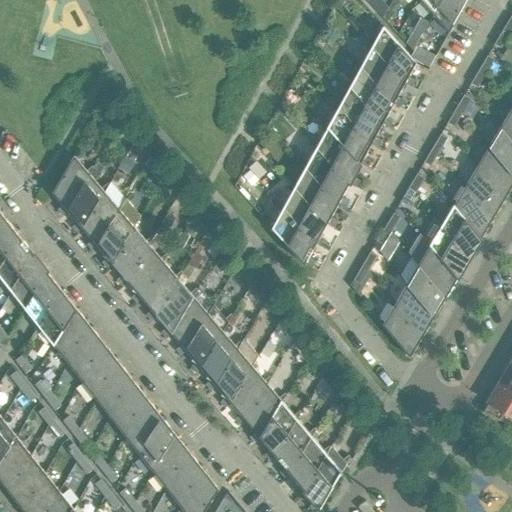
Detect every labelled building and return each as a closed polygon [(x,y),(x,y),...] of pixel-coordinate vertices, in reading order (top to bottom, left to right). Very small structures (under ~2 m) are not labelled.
[(434,15),(441,0),(417,0),(415,5),(416,6),(422,1),(434,15)] [(450,33),(467,0),(441,0),(434,15),(430,22),(432,23),(437,18),(450,33)] [(510,34),(511,30),(511,16),(503,30),(510,34)] [(417,63),(384,27),(381,23),(376,27),(381,33),(373,47),(406,84),(412,87),(416,80),(409,77),(417,63)] [(501,48),(509,35),(510,34),(503,30),(495,44),(501,48)] [(406,84),(373,47),(370,43),(365,47),(370,53),(362,67),(395,104),(401,107),(405,101),(398,97),(406,84)] [(487,73),(495,59),(488,55),(480,69),(487,73)] [(395,104),(362,67),(358,63),(354,67),(359,73),(351,88),(384,124),(390,128),(394,121),(387,117),(394,104),(395,104)] [(478,88),(486,75),(487,73),(480,69),(471,84),(478,88)] [(384,124),(351,88),(347,83),(343,87),(348,93),(340,108),(373,145),(379,148),(383,141),(376,137),(383,124),(384,124)] [(463,113),(471,99),(465,95),(456,109),(463,113)] [(373,145),(340,108),(336,104),(332,108),(337,113),(329,128),(361,164),(368,168),(371,161),(365,157),(372,144),(373,145)] [(454,127),(462,114),(463,113),(456,109),(448,123),(454,127)] [(511,109),(501,128),(511,140),(511,109)] [(361,164),(329,128),(325,124),(321,128),(326,133),(318,148),(351,185),(357,188),(360,181),(354,177),(361,164)] [(511,140),(501,128),(490,147),(511,173),(511,140)] [(440,152),(448,138),(441,134),(433,148),(440,152)] [(351,185),(318,148),(314,144),(310,148),(315,153),(307,168),(340,205),(346,208),(349,201),(343,197),(350,184),(351,185)] [(511,188),(511,173),(490,147),(478,166),(505,199),(511,188)] [(431,166),(439,153),(440,152),(433,148),(424,162),(431,166)] [(124,154),(118,166),(128,172),(135,160),(124,154)] [(75,156),(53,193),(63,205),(58,210),(63,216),(68,211),(91,174),(95,167),(93,166),(88,170),(75,156)] [(340,205),(307,168),(303,164),(299,168),(304,173),(296,188),(329,225),(334,228),(338,221),(332,217),(339,204),(340,205)] [(505,199),(478,166),(466,186),(494,219),(505,199)] [(83,228),(105,191),(109,185),(108,183),(102,188),(91,174),(68,211),(78,222),(73,227),(78,233),(83,228)] [(416,191),(424,178),(418,174),(409,187),(416,191)] [(329,225),(296,188),(292,184),(288,188),(293,193),(285,208),(318,245),(323,248),(327,241),(321,237),(328,224),(329,225)] [(494,219),(466,186),(455,206),(482,239),(494,219)] [(407,206),(415,193),(416,191),(409,187),(401,202),(407,206)] [(98,246),(120,209),(124,202),(123,200),(117,205),(105,191),(83,228),(93,240),(87,245),(92,251),(98,246)] [(318,245),(285,208),(281,204),(277,208),(282,213),(273,229),(306,265),(306,264),(312,268),(316,261),(310,257),(317,244),(318,245)] [(482,239),(455,206),(443,225),(470,258),(482,239)] [(113,263),(135,226),(139,220),(138,218),(132,223),(120,209),(98,246),(108,257),(102,262),(107,268),(113,263)] [(393,231),(401,217),(394,213),(386,227),(393,231)] [(0,272),(22,238),(7,220),(0,231),(0,272)] [(470,258),(443,225),(431,245),(459,278),(470,258)] [(128,281),(150,244),(154,237),(152,235),(147,240),(135,226),(113,263),(122,275),(117,280),(122,285),(128,281)] [(384,245),(392,232),(393,231),(386,227),(377,241),(384,245)] [(183,233),(179,242),(183,244),(188,235),(183,233)] [(0,276),(13,292),(36,256),(22,238),(0,272),(0,276)] [(142,298),(165,261),(168,255),(167,253),(161,258),(150,244),(128,281),(137,292),(132,297),(137,303),(142,298)] [(459,278),(431,245),(419,265),(447,298),(459,278)] [(369,270),(378,256),(371,252),(362,266),(369,270)] [(27,310),(50,274),(36,256),(13,292),(27,310)] [(157,316),(180,279),(183,272),(182,270),(176,275),(165,261),(142,298),(152,310),(147,314),(152,320),(157,316)] [(447,298),(419,265),(408,284),(435,317),(447,298)] [(361,284),(368,271),(369,270),(362,266),(354,280),(361,284)] [(40,327),(63,290),(56,282),(50,274),(27,310),(33,317),(40,327)] [(172,333),(194,296),(198,289),(197,288),(191,293),(180,279),(157,316),(167,327),(161,332),(166,338),(172,333)] [(435,317),(408,284),(396,304),(423,337),(435,317)] [(55,346),(78,310),(63,290),(40,327),(55,346)] [(187,351),(209,314),(213,307),(211,305),(206,310),(194,296),(172,333),(182,345),(176,349),(181,355),(187,351)] [(423,337),(396,304),(383,325),(411,358),(423,337)] [(69,364),(92,328),(78,310),(55,346),(69,364)] [(201,368),(224,331),(228,324),(226,323),(221,328),(209,314),(187,351),(196,362),(191,367),(196,373),(201,368)] [(84,382),(106,346),(92,328),(69,364),(84,382)] [(216,386),(238,349),(242,342),(241,340),(235,345),(224,331),(201,368),(211,380),(206,384),(211,390),(216,386)] [(98,400),(121,364),(106,346),(84,382),(98,400)] [(231,403),(253,366),(257,359),(256,358),(250,363),(238,349),(216,386),(226,397),(220,402),(225,408),(231,403)] [(33,368),(23,355),(16,360),(26,374),(33,368)] [(111,418),(134,382),(121,364),(98,400),(111,418)] [(511,365),(501,383),(511,389),(511,365)] [(246,421),(268,384),(272,377),(271,375),(265,380),(253,366),(231,403),(241,415),(235,419),(240,425),(246,421)] [(27,384),(16,371),(10,376),(20,389),(27,384)] [(51,393),(41,380),(35,385),(45,398),(51,393)] [(125,436),(148,399),(134,382),(111,418),(125,436)] [(511,389),(501,383),(484,412),(500,421),(506,412),(511,416),(511,389)] [(37,397),(27,384),(20,389),(31,402),(37,397)] [(261,438),(283,401),(287,394),(285,393),(280,398),(268,384),(246,421),(256,432),(250,437),(255,443),(261,438)] [(62,406),(51,393),(45,398),(55,411),(62,406)] [(139,454),(163,418),(148,399),(125,436),(139,454)] [(333,400),(329,409),(340,415),(344,406),(333,400)] [(275,456),(298,419),(302,412),(300,410),(295,415),(283,401),(261,438),(270,450),(265,454),(270,460),(275,456)] [(55,420),(45,407),(39,412),(49,425),(55,420)] [(80,429),(69,416),(63,421),(73,434),(80,429)] [(0,463),(17,437),(3,418),(0,422),(0,463)] [(154,472),(177,436),(163,418),(139,454),(154,472)] [(290,473),(313,436),(316,429),(315,428),(309,433),(298,419),(275,456),(285,467),(280,472),(285,478),(290,473)] [(65,433),(55,420),(49,425),(59,438),(65,433)] [(90,442),(80,429),(73,434),(84,447),(90,442)] [(168,490),(191,454),(177,436),(154,472),(168,490)] [(305,491),(327,453),(331,447),(330,445),(324,450),(313,436),(290,473),(300,485),(294,489),(299,495),(305,491)] [(0,480),(8,491),(32,455),(17,437),(0,463),(0,480)] [(83,456),(73,443),(67,448),(77,461),(83,456)] [(107,464),(98,452),(92,457),(101,468),(107,464)] [(321,509),(342,472),(342,471),(346,464),(344,463),(339,467),(327,453),(305,491),(315,502),(309,507),(313,511),(315,511),(320,508),(321,509)] [(183,508),(206,472),(191,454),(168,490),(183,508)] [(22,509),(46,473),(32,455),(8,491),(22,509)] [(93,469),(83,456),(77,461),(87,474),(93,469)] [(118,478),(107,464),(101,468),(112,483),(118,478)] [(185,511),(205,511),(219,490),(206,472),(183,508),(185,511)] [(24,511),(46,511),(60,491),(46,473),(22,509),(24,511)] [(112,492),(101,479),(95,484),(105,497),(112,492)] [(136,501),(126,488),(120,493),(130,506),(136,501)] [(72,511),(74,509),(60,491),(46,511),(72,511)] [(122,505),(112,492),(105,497),(116,510),(122,505)] [(225,511),(231,503),(224,498),(216,511),(225,511)] [(144,511),(136,501),(130,506),(134,511),(144,511)] [(374,511),(366,501),(358,507),(362,511),(374,511)]
